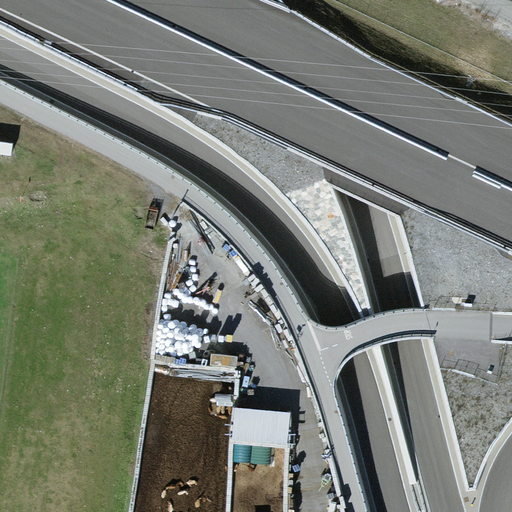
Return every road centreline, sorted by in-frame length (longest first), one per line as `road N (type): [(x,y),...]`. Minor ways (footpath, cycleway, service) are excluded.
road 1 (motorway): [(0,58),(180,149),(267,216),(320,287),(336,323),(394,511)]
road 2 (motorway): [(446,511),(366,200),(332,119),(242,0)]
road 3 (motorway): [(51,0),(511,214)]
road 4 (unclassified): [(0,94),(172,184),(219,219),(283,299),(309,352)]
road 5 (motorway): [(511,159),(174,0)]
road 6 (unclassified): [(511,327),(390,324),(309,352)]
road 7 (unclassified): [(355,511),(309,352)]
